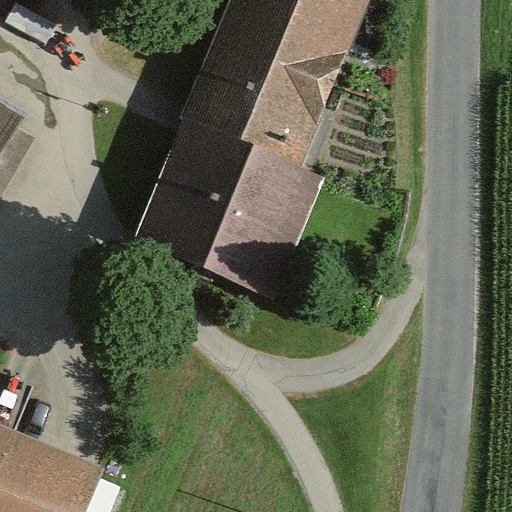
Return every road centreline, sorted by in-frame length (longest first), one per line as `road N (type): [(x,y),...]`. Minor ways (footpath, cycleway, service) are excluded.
road 1 (track): [(65,0),(76,165),(105,243),(253,378),(310,455),(334,511)]
road 2 (tertiary): [(458,0),(459,418),(445,511)]
road 3 (track): [(253,378),(318,380),(370,363),(409,314),(456,200)]
